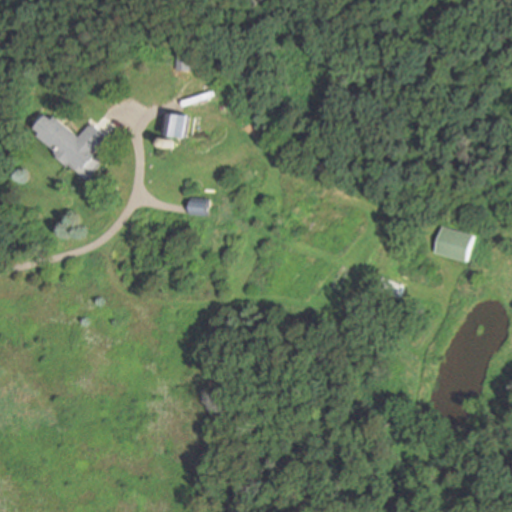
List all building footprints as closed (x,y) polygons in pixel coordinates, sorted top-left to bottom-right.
[(180,51),(180,70),(195,70),(195,51),(180,51)] [(167,113),(165,134),(195,137),(197,117),(167,113)] [(40,129),(49,118),(55,122),(57,119),(81,138),(94,121),(113,137),(98,156),(104,161),(89,181),(70,166),(68,169),(55,159),(60,152),(41,137),(45,132),(40,129)] [(193,200),(193,214),(211,215),(211,201),(193,200)] [(444,227),(437,253),(467,261),(474,235),(444,227)] [(384,279),(380,293),(400,300),(405,286),(384,279)]
